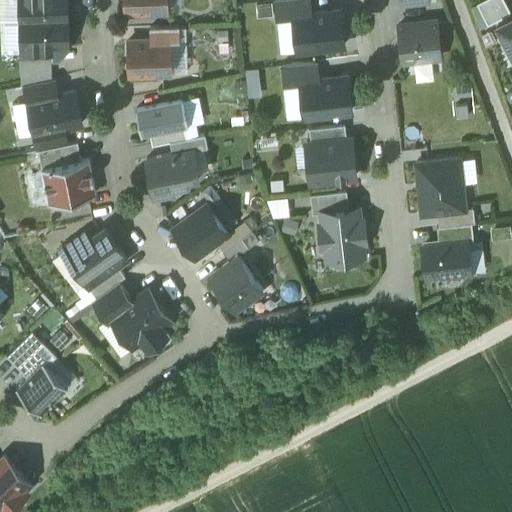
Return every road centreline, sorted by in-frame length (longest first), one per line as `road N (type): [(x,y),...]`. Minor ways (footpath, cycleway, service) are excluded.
road 1 (residential): [(367,0),(406,297),(217,333)]
road 2 (track): [(511,331),(155,511)]
road 3 (residential): [(101,0),(106,79),(136,223),(217,333)]
road 4 (residential): [(217,333),(152,371),(46,454),(0,407)]
road 5 (track): [(457,0),(511,148)]
